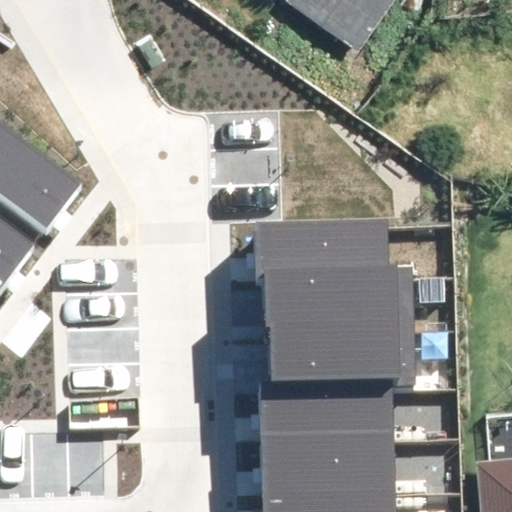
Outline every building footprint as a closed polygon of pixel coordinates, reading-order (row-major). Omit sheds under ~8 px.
[(295,0),(295,1),(359,44),(389,0),(295,0)] [(0,132),(0,213),(42,245),(81,194),(0,132)] [(511,214),(466,212),(463,279),(511,280),(511,214)] [(384,235),(254,239),(255,289),(266,288),(269,400),(390,397),(418,396),(414,277),(385,277),(384,235)] [(0,302),(30,264),(0,240),(0,302)] [(34,338),(0,391),(0,437),(118,511),(204,511),(235,464),(34,338)] [(392,511),(390,397),(269,400),(270,511),(392,511)] [(511,511),(511,451),(475,456),(481,511),(511,511)]
